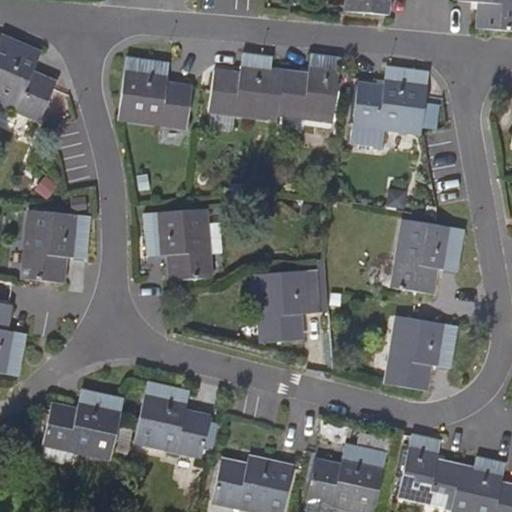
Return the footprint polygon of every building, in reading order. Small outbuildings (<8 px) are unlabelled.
[(344,0),(344,13),(385,17),(386,0),(344,0)] [(511,32),(511,0),(457,0),(457,3),(479,5),(477,30),(511,32)] [(0,39),(0,105),(38,122),(53,87),(31,77),(39,56),(0,39)] [(209,113),(275,122),(277,116),(282,74),(270,73),(271,58),(241,55),(237,76),(215,73),(209,113)] [(307,78),(282,74),(277,116),(333,123),(340,61),(309,57),(307,78)] [(124,60),(116,119),(184,128),(188,90),(163,87),(167,66),(124,60)] [(356,87),(349,145),(381,149),(383,130),(420,134),(427,75),(384,69),(382,90),(356,87)] [(203,212),(144,215),(146,258),(167,257),(168,282),(207,280),(203,212)] [(27,213),(21,281),(61,285),(63,260),(83,261),(87,218),(27,213)] [(462,231),(402,220),(390,288),(429,295),(434,270),(455,274),(462,231)] [(315,269),(255,273),(261,342),(299,339),(298,314),(318,312),(315,269)] [(0,374),(17,378),(25,336),(3,332),(7,307),(0,306),(0,374)] [(397,318),(385,385),(423,393),(423,391),(427,368),(448,371),(456,328),(397,318)] [(188,393),(146,384),(135,444),(203,457),(210,419),(184,413),(188,393)] [(51,408),(42,446),(45,447),(43,456),(46,463),(63,467),(73,460),(75,453),(110,460),(122,401),(80,393),(75,413),(51,408)] [(397,498),(450,509),(458,468),(435,464),(438,443),(410,437),(397,498)] [(313,463),(305,500),(363,511),(374,511),(386,457),(344,447),(339,468),(313,463)] [(471,471),(458,468),(450,509),(449,511),(511,511),(511,487),(500,485),(504,464),(474,457),(471,471)] [(221,463),(214,502),(260,511),(282,511),(292,469),(249,460),(247,467),(221,463)]
